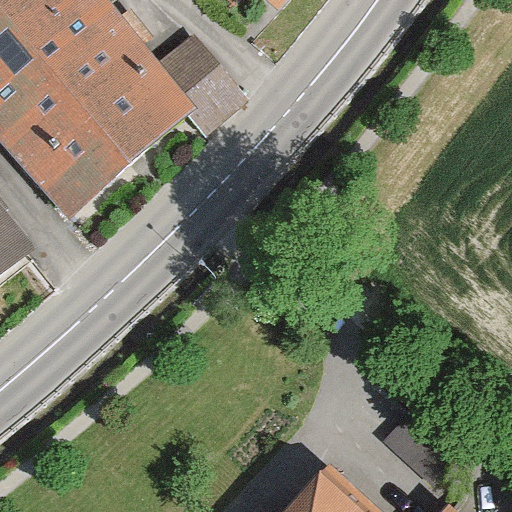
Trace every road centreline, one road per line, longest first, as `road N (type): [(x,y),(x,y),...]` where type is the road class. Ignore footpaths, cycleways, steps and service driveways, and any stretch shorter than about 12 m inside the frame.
road 1 (secondary): [(0,396),(296,126)]
road 2 (residential): [(169,0),(296,126)]
road 3 (secondary): [(296,126),(390,0)]
